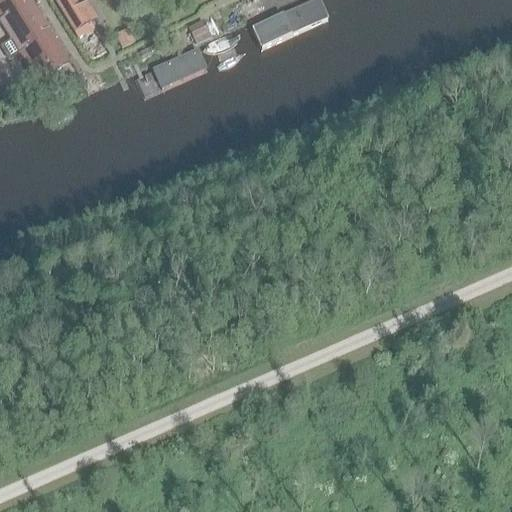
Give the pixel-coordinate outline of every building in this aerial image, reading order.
[(30,89),(37,102),(59,89),(51,77),(69,65),(28,0),(4,0),(0,3),(0,23),(37,84),(30,89)] [(74,0),(56,0),(76,31),(96,19),(86,2),(79,7),(74,0)] [(333,25),(323,4),(256,35),(266,56),(333,25)] [(188,31),(195,47),(210,41),(203,25),(188,31)] [(115,37),(121,51),(135,45),(128,31),(115,37)] [(202,55),(156,74),(165,94),(210,74),(202,55)] [(16,94),(2,94),(2,108),(16,109),(16,94)]
